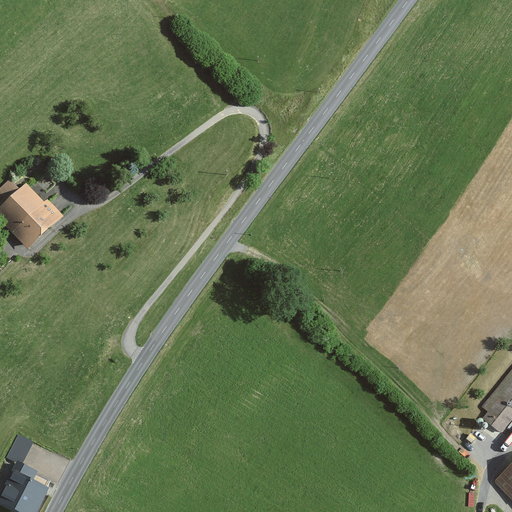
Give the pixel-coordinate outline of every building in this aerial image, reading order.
[(0,219),(32,252),(65,219),(44,198),(41,202),(25,185),(0,210),(0,219)] [(501,431),(511,417),(511,371),(479,414),(501,431)] [(9,454),(25,462),(35,441),(19,433),(9,454)] [(0,508),(7,511),(37,511),(56,482),(14,460),(0,483),(0,508)] [(511,462),(495,479),(511,495),(511,462)]
